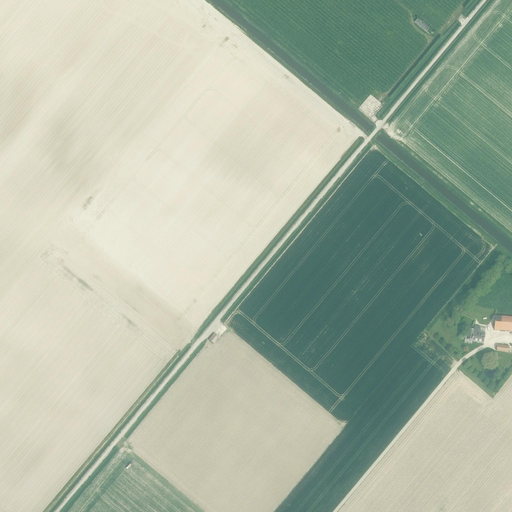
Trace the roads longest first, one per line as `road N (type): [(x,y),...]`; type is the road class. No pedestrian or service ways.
road 1 (unclassified): [(56,511),(484,0)]
road 2 (unclassified): [(334,511),(459,361),(484,346)]
